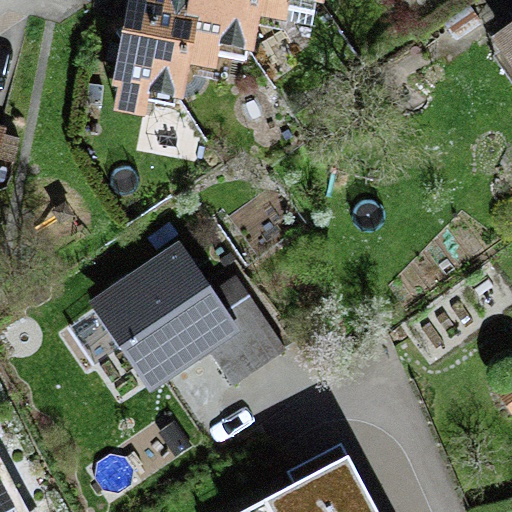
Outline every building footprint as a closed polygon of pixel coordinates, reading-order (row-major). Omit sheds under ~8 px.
[(132,0),(128,24),(116,33),(124,45),(116,84),(179,96),(190,37),(194,0),(132,0)] [(194,0),(190,37),(249,48),(258,0),(194,0)] [(511,23),(499,33),(511,52),(511,23)] [(206,343),(233,383),(283,350),(249,298),(220,318),(177,255),(94,311),(119,348),(127,342),(153,380),(206,343)] [(377,511),(348,456),(243,511),(377,511)] [(0,511),(15,511),(9,500),(14,497),(4,478),(0,480),(0,511)]
